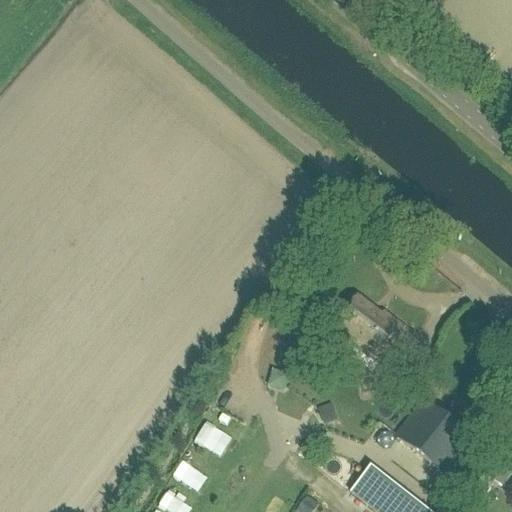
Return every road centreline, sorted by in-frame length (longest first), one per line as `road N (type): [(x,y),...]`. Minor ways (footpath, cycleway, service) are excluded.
road 1 (unclassified): [(511,313),(138,0)]
road 2 (unclassified): [(511,152),(331,0)]
